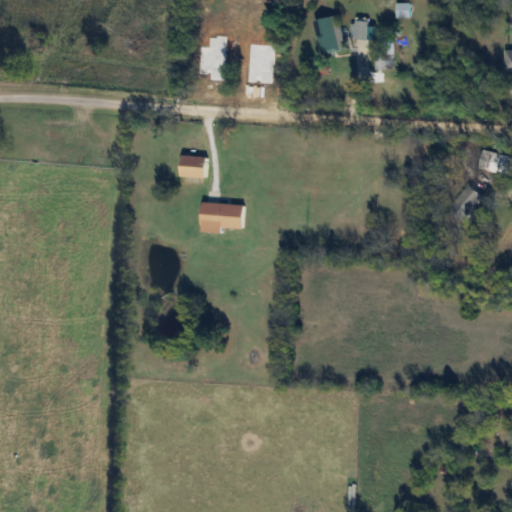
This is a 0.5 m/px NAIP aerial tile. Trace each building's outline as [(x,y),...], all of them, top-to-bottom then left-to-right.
[(411,17),(411,3),(397,3),(397,17),(411,17)] [(323,54),(341,50),(333,15),(315,20),(323,54)] [(376,68),(394,68),(394,52),(376,52),(376,68)] [(511,154),(491,154),(491,171),(511,171),(511,154)] [(183,186),(206,186),(206,156),(183,156),(183,186)] [(468,220),(485,196),(467,182),(449,207),(468,220)] [(244,229),(246,204),(205,202),(203,232),(224,233),(224,228),(244,229)]
